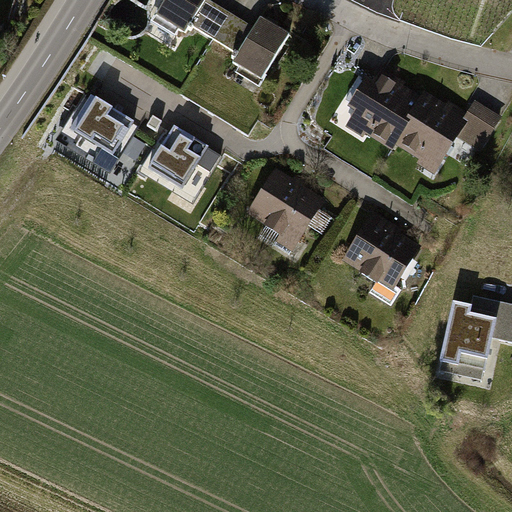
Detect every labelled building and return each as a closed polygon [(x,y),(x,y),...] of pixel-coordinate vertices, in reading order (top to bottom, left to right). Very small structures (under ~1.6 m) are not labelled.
[(166,0),(158,14),(185,31),(190,24),(215,39),(230,14),(207,0),(166,0)] [(255,29),(230,14),(215,39),(240,54),(235,63),(262,79),(289,35),(261,18),(255,29)] [(408,120),(423,98),(404,86),(407,82),(384,67),(375,81),(368,77),(349,106),(356,111),(345,127),(363,138),(366,133),(394,151),(397,146),(412,123),(408,120)] [(446,105),(426,93),(423,98),(408,120),(412,123),(397,146),(419,160),(415,165),(434,176),(458,139),(480,153),(502,118),(477,102),(469,114),(448,101),(446,105)] [(133,124),(87,96),(64,134),(99,155),(93,165),(110,175),(119,161),(113,157),(133,124)] [(221,155),(174,127),(150,167),(183,187),(196,165),(210,173),(221,155)] [(326,203),(276,171),(248,214),(283,237),(277,246),(292,255),(326,203)] [(373,219),(347,260),(379,280),(371,293),(392,305),(401,290),(396,287),(420,248),(373,219)] [(511,305),(474,297),(471,311),(470,319),(496,324),(492,341),(511,345),(511,305)] [(471,311),(455,308),(443,364),(459,368),(462,356),(488,361),(492,341),(496,324),(470,319),(471,311)]
